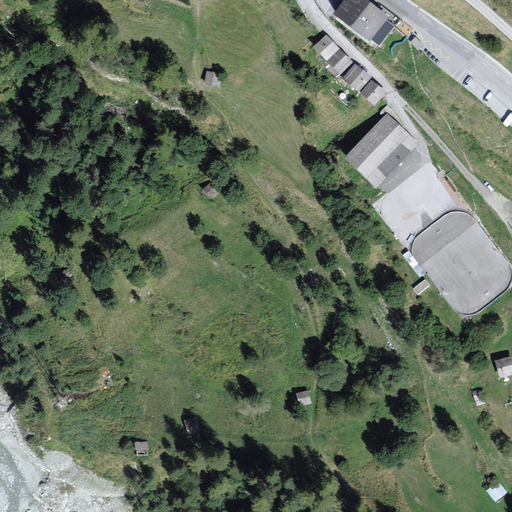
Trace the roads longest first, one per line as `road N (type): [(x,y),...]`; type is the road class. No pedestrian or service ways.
road 1 (track): [(194,0),(195,78),(280,217),(300,265),(318,351),(310,468),(333,511)]
road 2 (residential): [(308,0),(337,44),(380,82),(427,160)]
road 3 (track): [(380,82),(511,229)]
road 4 (track): [(0,332),(94,469)]
road 5 (secondary): [(394,0),(511,86)]
